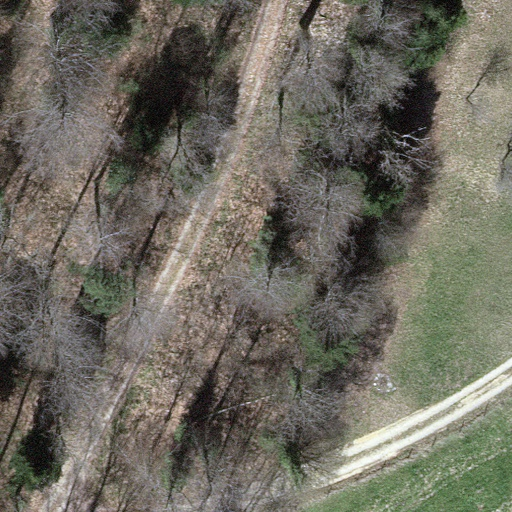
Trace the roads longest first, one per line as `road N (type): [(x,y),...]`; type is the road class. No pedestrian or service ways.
road 1 (track): [(246,0),(158,313),(75,511)]
road 2 (track): [(511,370),(434,424),(334,474),(162,511)]
road 3 (track): [(158,313),(0,116)]
